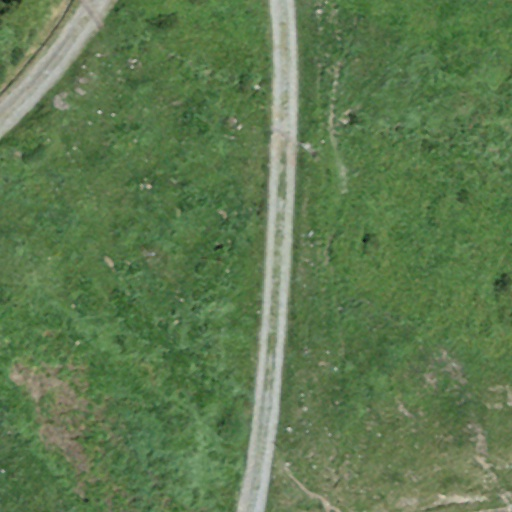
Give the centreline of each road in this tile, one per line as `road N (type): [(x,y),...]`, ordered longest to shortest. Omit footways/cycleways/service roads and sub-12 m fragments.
road 1 (track): [(278,382),(288,171),(285,0)]
road 2 (track): [(98,0),(0,125)]
road 3 (track): [(253,511),(278,382)]
